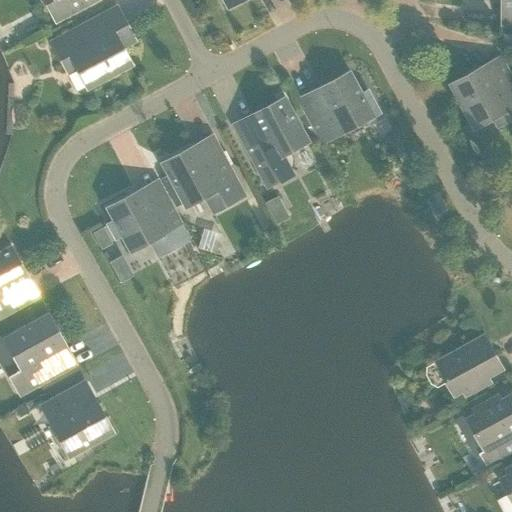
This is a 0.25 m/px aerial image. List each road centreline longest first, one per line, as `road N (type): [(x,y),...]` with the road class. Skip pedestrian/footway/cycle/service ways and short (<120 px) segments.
road 1 (unclassified): [(154,511),(169,433),(162,400),(60,226),(55,184),(68,153),(209,74)]
road 2 (unclassified): [(511,266),(478,233),(382,49)]
road 3 (unclassified): [(209,74),(315,20),(343,23)]
